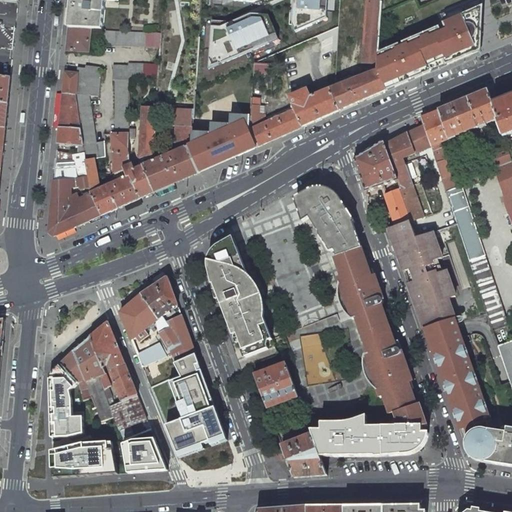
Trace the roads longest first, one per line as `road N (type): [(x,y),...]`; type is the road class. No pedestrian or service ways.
road 1 (residential): [(337,137),(447,435),(450,478)]
road 2 (tertiary): [(175,241),(256,483)]
road 3 (tertiary): [(18,244),(46,0)]
road 4 (residential): [(182,489),(100,272)]
road 5 (secondary): [(24,502),(39,314),(27,294)]
road 6 (secondary): [(450,478),(256,483)]
road 7 (secondary): [(175,241),(337,137)]
road 8 (secondary): [(337,137),(164,218)]
road 9 (secondary): [(337,137),(511,61)]
road 10 (secondary): [(182,489),(24,502)]
road 11 (secondary): [(164,218),(22,279)]
